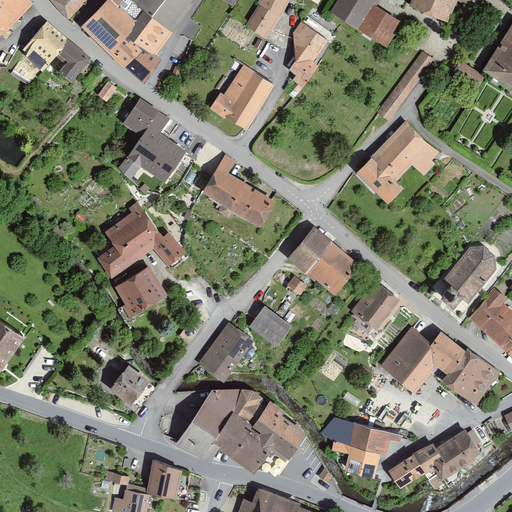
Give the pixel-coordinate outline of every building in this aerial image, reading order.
[(27,0),(0,0),(0,37),(33,5),(27,0)] [(50,0),(68,19),(87,0),(50,0)] [(107,0),(82,27),(124,68),(125,67),(145,84),(162,59),(156,55),(194,5),(192,3),(194,0),(133,0),(134,0),(133,0),(107,0)] [(239,0),(222,0),(234,8),(239,0)] [(246,26),(266,39),(272,29),(273,30),(282,17),(289,0),(259,0),(258,3),(260,4),(246,26)] [(337,0),(331,11),(387,47),(395,35),(393,33),(401,21),(378,6),(381,0),(337,0)] [(412,0),(409,6),(448,22),(458,1),(458,0),(412,0)] [(329,40),(302,22),(293,33),(296,60),(289,69),(296,75),(293,79),(304,88),(319,65),(314,61),(329,40)] [(96,62),(48,23),(24,52),(44,68),(56,53),(65,60),(55,72),(75,88),(96,62)] [(511,24),(483,70),(511,88),(511,24)] [(423,52),(378,113),(389,121),(435,60),(423,52)] [(486,76),(461,60),(451,75),(477,90),(486,76)] [(221,93),(210,108),(225,118),(226,117),(248,130),(276,84),(244,64),(225,95),(221,93)] [(116,90),(108,84),(99,96),(106,102),(116,90)] [(170,119),(141,98),(124,123),(142,136),(118,169),(132,179),(141,166),(164,182),(187,150),(162,131),(170,119)] [(406,122),(357,172),(389,204),(404,189),(397,182),(412,165),(424,176),(436,164),(432,160),(440,152),(406,122)] [(237,162),(227,156),(202,194),(222,207),(218,215),(229,221),(233,214),(260,230),(276,204),(228,175),(237,162)] [(137,203),(129,209),(133,215),(105,233),(114,246),(96,257),(111,279),(153,251),(169,269),(185,256),(170,232),(161,238),(137,203)] [(359,263),(314,227),(290,257),(335,293),(359,263)] [(470,247),(442,282),(449,287),(441,298),(454,309),(463,298),(469,304),(497,269),(496,255),(484,245),(470,247)] [(151,265),(115,289),(135,321),(169,297),(151,265)] [(309,288),(294,278),(287,290),(301,300),(309,288)] [(401,301),(377,282),(351,315),(375,334),(401,301)] [(494,288),(469,318),(508,352),(511,356),(511,310),(504,303),(508,298),(494,288)] [(292,326),(266,307),(249,329),(276,349),(292,326)] [(0,319),(0,372),(25,338),(0,319)] [(255,343),(229,325),(221,335),(209,352),(198,366),(224,385),(244,358),(247,360),(253,360),(256,355),(256,350),(252,347),(255,343)] [(436,364),(449,374),(444,380),(475,404),(500,372),(469,348),(466,351),(441,332),(433,342),(412,326),(381,367),(415,392),(436,364)] [(150,381),(127,365),(110,387),(133,404),(142,392),(150,381)] [(212,388),(176,444),(211,462),(220,448),(236,460),(243,464),(255,473),(262,467),(275,475),(280,470),(282,467),(287,461),(293,452),(303,436),(306,432),(251,389),(212,388)] [(402,443),(404,437),(352,424),(351,426),(335,419),(324,434),(327,439),(338,442),(335,451),(350,455),(345,473),(375,480),(381,456),(388,456),(391,441),(402,443)] [(437,449),(433,443),(414,453),(389,470),(401,489),(426,472),(435,471),(442,480),(481,453),(467,431),(437,449)] [(182,470),(153,459),(146,494),(150,495),(177,499),(182,470)] [(332,479),(325,467),(319,476),(329,484),(332,479)] [(130,477),(107,471),(106,479),(128,486),(130,477)] [(302,503),(261,488),(257,491),(253,502),(244,499),(238,511),(313,511),(300,507),(302,503)] [(112,511),(146,511),(150,495),(146,494),(126,490),(124,499),(115,497),(112,511)]
